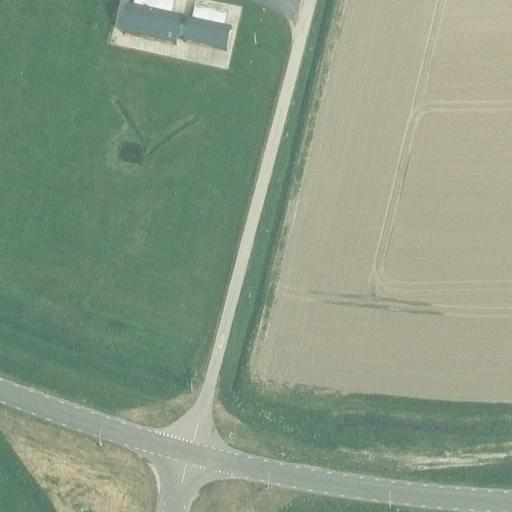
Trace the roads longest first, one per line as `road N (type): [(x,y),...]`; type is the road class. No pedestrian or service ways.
road 1 (unclassified): [(189,453),(308,0)]
road 2 (tertiary): [(511,501),(322,484),(189,453)]
road 3 (tertiary): [(189,453),(0,391)]
